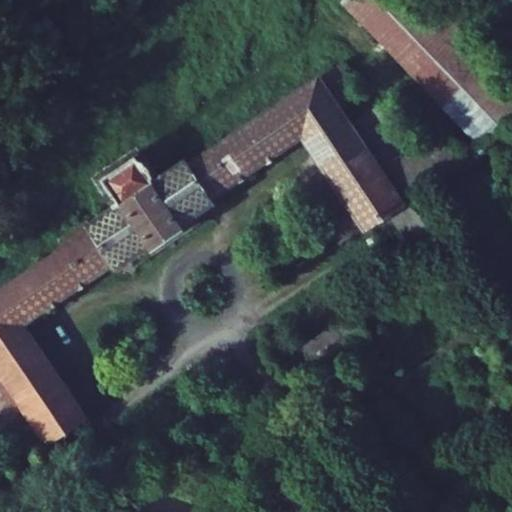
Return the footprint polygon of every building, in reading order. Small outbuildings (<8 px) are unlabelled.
[(88,401),(27,310),(209,188),(304,123),(338,100),(348,93),(327,62),(184,160),(178,152),(154,169),(136,140),(96,167),(105,181),(99,185),(114,208),(0,285),(0,347),(4,353),(0,355),(0,373),(27,417),(41,409),(52,426),(88,401)] [(338,100),(304,123),(318,144),(352,122),(338,100)] [(352,122),(318,144),(373,228),(481,158),(458,123),(416,151),(384,101),(352,122)] [(366,302),(352,280),(340,289),(353,310),(308,341),(316,353),(307,360),(317,375),(376,336),(356,308),(366,302)] [(0,406),(25,444),(52,426),(41,409),(27,417),(0,373),(0,355),(4,353),(0,347),(0,406)]
